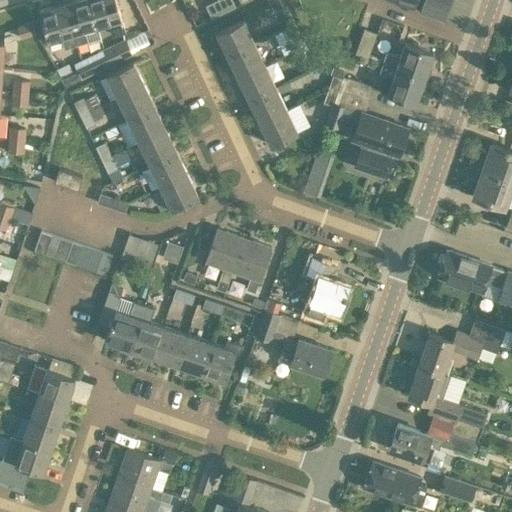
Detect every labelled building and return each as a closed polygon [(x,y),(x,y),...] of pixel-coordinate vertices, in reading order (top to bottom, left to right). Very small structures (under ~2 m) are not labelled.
[(89,0),(70,0),(64,2),(76,43),(87,40),(84,29),(97,25),(89,0)] [(116,0),(89,0),(97,25),(109,21),(114,35),(125,31),(116,0)] [(236,5),(232,0),(214,0),(204,5),(210,17),(236,5)] [(268,0),(274,11),(283,7),(279,0),(268,0)] [(396,0),(396,4),(414,10),(417,1),(417,0),(396,0)] [(444,21),(447,11),(451,0),(424,0),(420,13),(444,21)] [(64,2),(39,10),(41,17),(32,20),(36,32),(38,38),(46,35),(48,40),(60,36),(64,47),(76,43),(64,2)] [(227,55),(254,42),(243,19),(216,32),(227,55)] [(32,20),(16,25),(20,37),(36,32),(32,20)] [(376,32),(363,28),(355,53),(368,57),(376,32)] [(286,37),(293,50),(302,46),(295,33),(286,37)] [(132,53),(124,38),(103,49),(106,54),(110,63),(132,53)] [(227,55),(238,77),(264,64),(254,42),(227,55)] [(382,62),(424,77),(432,52),(404,42),(399,56),(386,51),(382,62)] [(302,46),(293,50),(299,64),(308,60),(302,46)] [(106,54),(86,64),(91,73),(110,63),(106,54)] [(117,97),(144,84),(133,60),(106,73),(117,97)] [(382,62),(378,74),(384,76),(380,90),(415,102),(424,77),(412,73),(382,62)] [(238,77),(248,99),(275,87),(264,64),(238,77)] [(65,85),(81,78),(76,68),(60,76),(65,85)] [(332,105),(333,101),(341,77),(332,74),(323,102),(332,105)] [(346,76),(342,89),(369,98),(373,86),(346,76)] [(13,79),(12,91),(28,92),(29,80),(13,79)] [(117,97),(128,119),(155,106),(144,84),(117,97)] [(248,99),(259,122),(286,109),(275,87),(248,99)] [(364,112),(369,98),(342,89),(337,103),(333,101),(332,105),(325,124),(337,128),(342,114),(359,120),(353,138),(370,144),(369,146),(361,143),(355,161),(386,172),(392,154),(387,152),(388,150),(398,153),(407,127),(364,112)] [(12,91),(11,103),(27,104),(28,92),(12,91)] [(80,113),(89,109),(82,96),(73,100),(80,113)] [(128,119),(139,141),(165,128),(155,106),(128,119)] [(86,127),(95,122),(89,109),(80,113),(86,127)] [(297,132),(286,109),(259,122),(270,144),(297,132)] [(24,126),(9,125),(8,137),(24,138),(24,126)] [(139,141),(149,164),(176,151),(165,128),(139,141)] [(24,138),(8,137),(7,150),(23,151),(24,138)] [(102,159),(111,155),(104,141),(95,146),(102,159)] [(511,149),(490,142),(481,167),(511,178),(511,149)] [(302,186),(318,192),(332,153),(316,147),(302,186)] [(149,164),(160,186),(187,173),(176,151),(149,164)] [(111,155),(102,159),(108,172),(117,167),(111,155)] [(59,167),(54,180),(77,188),(81,175),(59,167)] [(511,178),(481,167),(472,194),(506,206),(506,204),(511,192),(511,178)] [(198,195),(187,173),(160,186),(171,208),(198,195)] [(110,206),(113,196),(100,192),(96,201),(110,206)] [(127,201),(113,196),(110,206),(124,210),(127,201)] [(0,214),(9,218),(27,224),(31,210),(13,204),(13,205),(0,200),(0,214)] [(0,214),(0,227),(5,229),(9,218),(0,214)] [(224,292),(232,270),(243,237),(216,227),(204,260),(222,267),(215,288),(224,292)] [(34,249),(44,253),(51,233),(40,230),(34,249)] [(61,237),(51,233),(44,253),(54,256),(61,237)] [(71,240),(61,237),(54,256),(64,260),(71,240)] [(271,246),(243,237),(232,270),(249,276),(245,288),(255,291),(258,281),(259,281),(271,246)] [(176,261),(182,244),(168,239),(162,256),(176,261)] [(81,244),(71,240),(64,260),(74,263),(81,244)] [(91,247),(81,244),(74,263),(84,267),(91,247)] [(138,246),(133,261),(150,267),(155,252),(138,246)] [(101,251),(91,247),(84,267),(95,270),(101,251)] [(511,271),(446,247),(437,275),(483,290),(485,282),(499,287),(496,297),(511,302),(511,271)] [(112,255),(101,251),(95,270),(106,274),(112,255)] [(321,317),(324,307),(338,311),(347,283),(330,278),(334,265),(312,257),(307,271),(318,275),(305,312),(321,317)] [(196,274),(186,270),(182,279),(192,283),(196,274)] [(176,287),(173,296),(191,302),(194,293),(176,287)] [(120,293),(108,289),(97,321),(109,325),(104,339),(130,348),(144,304),(134,301),(129,314),(115,309),(120,293)] [(205,297),(202,306),(221,313),(224,303),(205,297)] [(263,300),(254,297),(251,304),(261,308),(263,300)] [(224,303),(221,313),(238,319),(242,309),(224,303)] [(155,308),(144,304),(130,348),(154,356),(164,326),(150,321),(155,308)] [(264,307),(262,311),(254,336),(270,341),(272,337),(283,341),(278,356),(290,360),(289,363),(322,374),(331,348),(298,337),(297,341),(273,333),(280,312),(264,307)] [(443,371),(451,347),(474,355),(478,344),(494,349),(502,327),(474,317),(469,333),(458,329),(455,340),(429,331),(418,362),(443,371)] [(187,334),(164,326),(154,356),(177,364),(187,334)] [(211,342),(187,334),(177,364),(201,372),(211,342)] [(211,342),(201,372),(224,380),(234,351),(239,352),(241,344),(227,340),(225,346),(211,342)] [(0,378),(8,381),(14,362),(0,357),(0,378)] [(452,428),(477,437),(486,412),(435,395),(437,389),(443,392),(449,374),(443,371),(418,362),(407,394),(431,402),(427,412),(453,421),(451,428),(452,428)] [(34,363),(26,387),(38,391),(66,401),(74,377),(34,363)] [(38,391),(30,415),(58,424),(66,401),(38,391)] [(30,415),(22,438),(50,448),(58,424),(30,415)] [(428,460),(432,450),(438,452),(443,438),(397,422),(388,447),(428,460)] [(451,428),(445,446),(471,455),(477,437),(452,428),(451,428)] [(31,468),(42,472),(50,448),(22,438),(9,434),(1,458),(7,460),(14,463),(18,464),(31,468)] [(127,447),(117,474),(151,486),(157,468),(169,472),(172,463),(160,459),(160,458),(127,447)] [(18,464),(14,463),(7,460),(0,479),(0,484),(10,488),(18,464)] [(373,460),(364,486),(409,502),(418,476),(373,460)] [(31,468),(18,464),(10,488),(23,492),(31,468)] [(117,474),(108,501),(139,511),(141,511),(148,494),(169,502),(172,493),(151,486),(117,474)] [(221,511),(267,511),(268,511),(248,504),(257,480),(234,474),(221,511)] [(444,474),(438,490),(470,500),(475,484),(444,474)] [(139,511),(108,501),(104,511),(139,511)]
